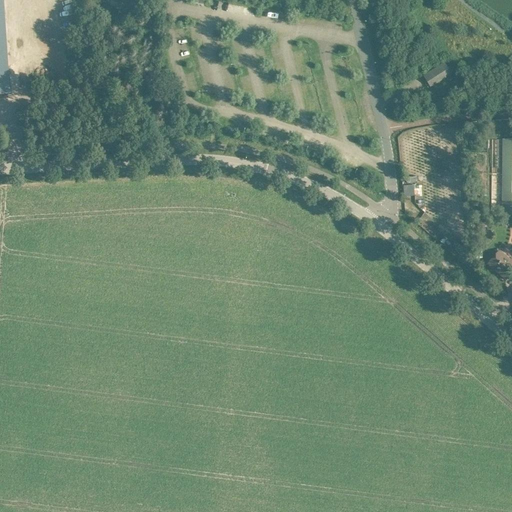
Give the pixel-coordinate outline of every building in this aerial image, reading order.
[(0,0),(0,93),(9,93),(2,0),(0,0)] [(424,76),(429,83),(449,71),(444,64),(424,76)] [(502,216),(511,216),(511,139),(503,140),(502,216)] [(414,186),(403,186),(404,198),(415,197),(414,186)] [(492,261),(489,265),(507,281),(511,274),(511,260),(511,262),(500,252),(497,256),(495,254),(491,259),(492,261)]
